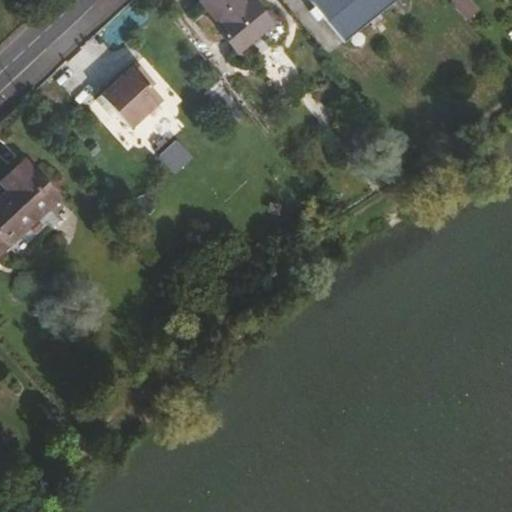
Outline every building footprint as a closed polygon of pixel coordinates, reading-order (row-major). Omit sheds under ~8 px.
[(205,0),(205,1),(225,27),(220,30),(238,53),(272,26),(253,2),(254,0),(205,0)] [(311,0),(345,43),(399,0),(311,0)] [(137,65),(116,82),(145,114),(159,101),(146,86),(151,82),(137,65)] [(145,114),(116,82),(98,98),(112,114),(116,111),(129,127),(145,114)] [(230,102),(215,83),(205,90),(221,109),(230,102)] [(24,158),(0,180),(0,181),(7,189),(0,195),(0,247),(58,196),(24,158)]
